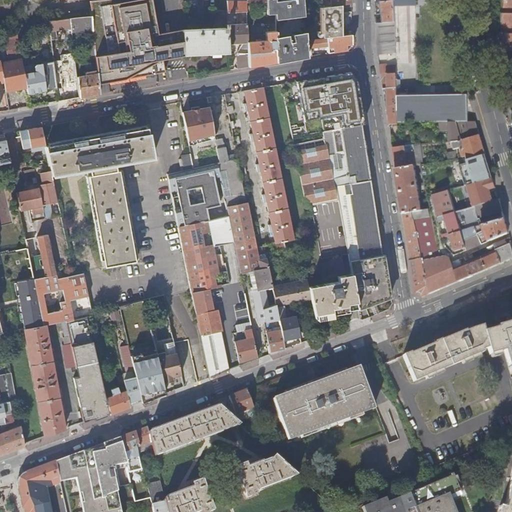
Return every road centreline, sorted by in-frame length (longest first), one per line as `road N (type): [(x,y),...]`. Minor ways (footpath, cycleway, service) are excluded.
road 1 (residential): [(0,469),(405,317)]
road 2 (residential): [(364,59),(0,124)]
road 3 (residential): [(364,59),(405,317)]
road 4 (secondary): [(459,0),(498,133)]
